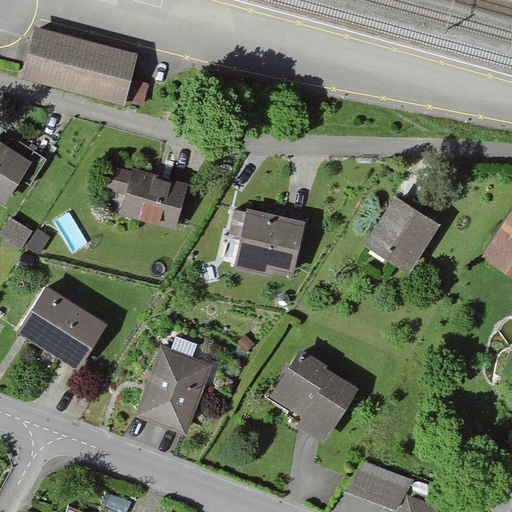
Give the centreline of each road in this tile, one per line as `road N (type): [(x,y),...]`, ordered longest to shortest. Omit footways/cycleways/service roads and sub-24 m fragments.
road 1 (residential): [(0,84),(224,142),(511,153)]
road 2 (residential): [(43,428),(259,511)]
